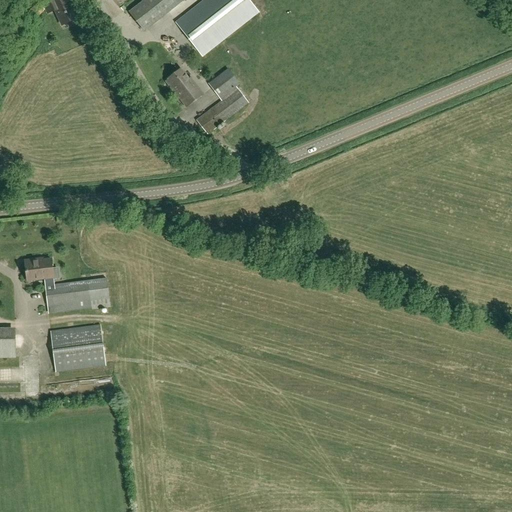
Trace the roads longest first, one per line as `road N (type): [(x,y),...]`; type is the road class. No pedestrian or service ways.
road 1 (tertiary): [(245,175),(511,66)]
road 2 (tertiary): [(0,210),(245,175)]
road 3 (unclassified): [(245,175),(159,114),(94,0)]
